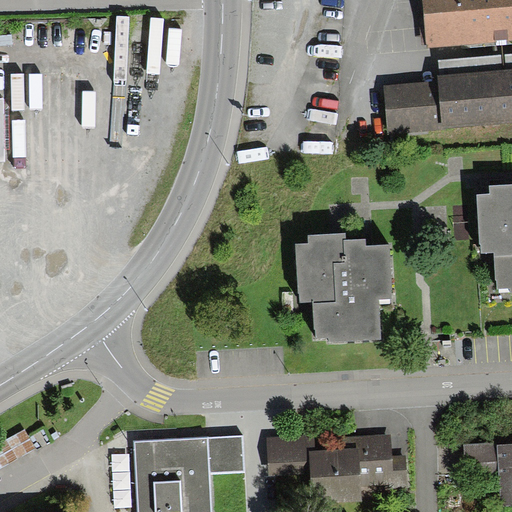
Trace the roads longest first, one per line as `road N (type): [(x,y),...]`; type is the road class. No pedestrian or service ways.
road 1 (residential): [(83,331),(128,384),(191,407),(511,388)]
road 2 (tertiary): [(83,331),(140,279),(197,178),(214,122),(221,0)]
